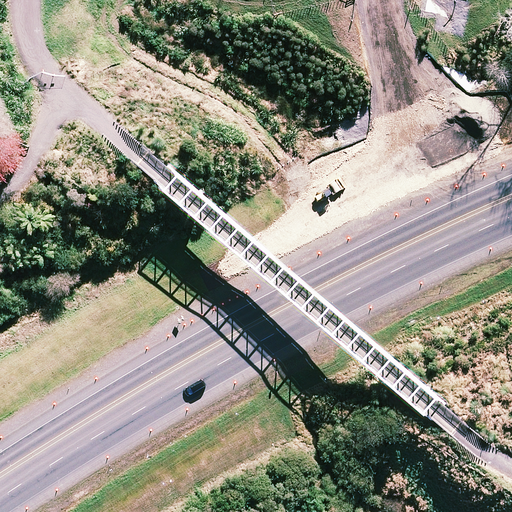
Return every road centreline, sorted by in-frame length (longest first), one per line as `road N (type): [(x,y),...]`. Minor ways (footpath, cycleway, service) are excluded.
road 1 (trunk): [(0,474),(213,342),(511,195)]
road 2 (track): [(511,127),(466,132),(436,113),(395,58),(385,0)]
